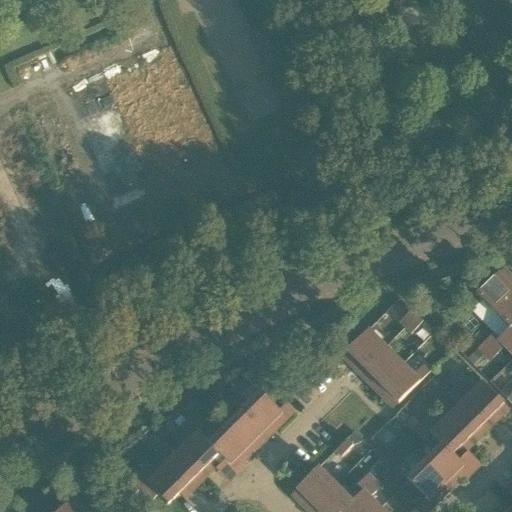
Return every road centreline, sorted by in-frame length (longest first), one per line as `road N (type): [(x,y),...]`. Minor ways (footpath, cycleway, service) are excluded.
road 1 (tertiary): [(0,463),(88,404),(274,305),(511,216)]
road 2 (residential): [(250,474),(341,382)]
